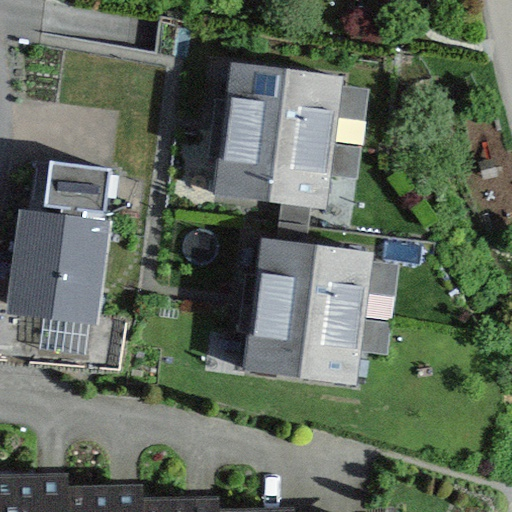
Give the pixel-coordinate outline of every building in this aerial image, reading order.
[(364,77),(253,61),(243,127),(354,144),(364,77)] [(345,206),(354,144),(243,127),(233,189),(345,206)] [(41,211),(27,316),(108,326),(128,176),(73,169),(67,215),(41,211)] [(391,267),(279,250),(269,317),(381,333),(391,267)] [(371,396),(381,333),(269,317),(260,379),(371,396)] [(67,477),(0,478),(0,511),(67,511),(67,489),(67,477)] [(67,489),(67,511),(143,511),(144,502),(143,488),(67,489)] [(219,500),(144,502),(143,511),(219,511),(220,511),(219,500)]
